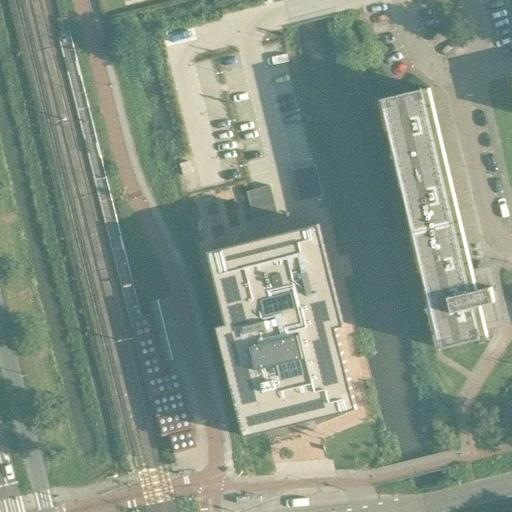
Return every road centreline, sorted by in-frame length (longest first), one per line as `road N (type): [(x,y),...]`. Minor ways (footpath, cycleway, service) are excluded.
road 1 (residential): [(211,181),(177,50),(244,25)]
road 2 (secondary): [(44,511),(0,333)]
road 3 (residential): [(287,201),(244,25)]
road 4 (residential): [(511,249),(495,238),(459,87)]
road 5 (tertiary): [(395,511),(511,483)]
